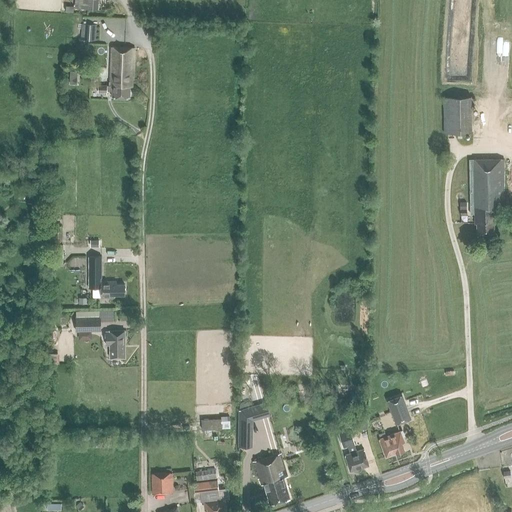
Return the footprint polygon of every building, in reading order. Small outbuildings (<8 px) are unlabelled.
[(97,0),(75,0),(75,7),(83,8),(83,9),(97,10),(97,0)] [(94,25),(81,24),(80,40),(93,40),(94,25)] [(133,83),(135,48),(110,48),(109,86),(107,86),(98,86),(97,93),(107,93),(107,91),(112,91),(112,97),(130,99),(131,87),(132,87),(132,82),(133,83)] [(471,133),(471,97),(443,97),(443,133),(471,133)] [(503,214),(504,180),(505,160),(504,160),(469,160),(470,214),(474,214),(474,224),(476,224),(476,234),(494,233),(494,214),(503,214)] [(52,226),(52,233),(51,257),(63,257),(63,227),(52,226)] [(114,295),(124,295),(124,284),(115,284),(115,281),(101,281),(101,257),(89,257),(89,288),(101,288),(101,297),(114,297),(114,295)] [(101,331),(100,311),(75,311),(75,332),(101,331)] [(125,358),(124,330),(109,331),(106,331),(106,345),(109,345),(110,358),(125,358)] [(59,364),(59,354),(49,354),(49,364),(59,364)] [(388,399),(395,422),(409,417),(401,394),(388,399)] [(258,406),(240,411),(240,426),(252,426),(252,420),(262,417),(258,406)] [(221,419),(201,419),(202,430),(221,429),(221,419)] [(357,451),(350,431),(339,435),(343,448),(347,446),(350,454),(346,455),(346,456),(350,470),(368,465),(364,451),(363,451),(363,449),(357,451)] [(402,451),(404,450),(400,439),(402,438),(399,431),(379,439),(385,456),(395,453),(396,453),(398,454),(400,454),(402,452),(402,451)] [(114,438),(92,438),(92,448),(114,448),(114,438)] [(263,484),(270,504),(289,499),(283,477),(287,476),(280,454),(252,462),(257,479),(259,478),(261,485),(263,484)] [(216,478),(215,469),(194,471),(195,481),(216,478)] [(172,473),(151,473),(152,493),(173,492),(172,473)] [(223,511),(222,500),(222,499),(218,499),(216,480),(193,483),(194,494),(199,493),(200,501),(203,501),(204,505),(206,505),(207,511),(223,511)]
